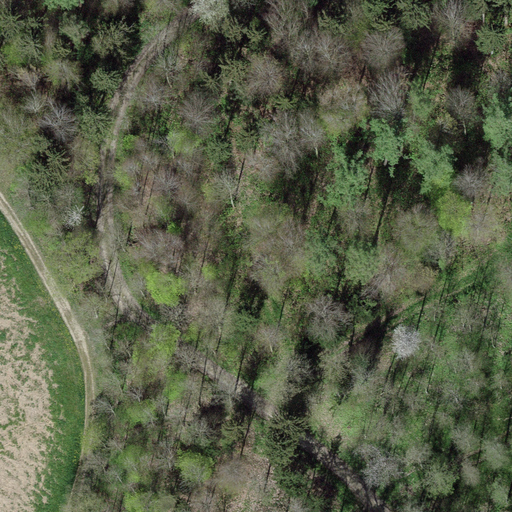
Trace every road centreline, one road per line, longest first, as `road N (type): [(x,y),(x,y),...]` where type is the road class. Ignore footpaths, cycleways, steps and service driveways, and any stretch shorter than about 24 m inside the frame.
road 1 (track): [(384,511),(309,439),(133,309),(112,259),(109,182),(128,95),(144,63),(209,0)]
road 2 (track): [(67,511),(88,423),(86,362),(80,337),(0,200)]
